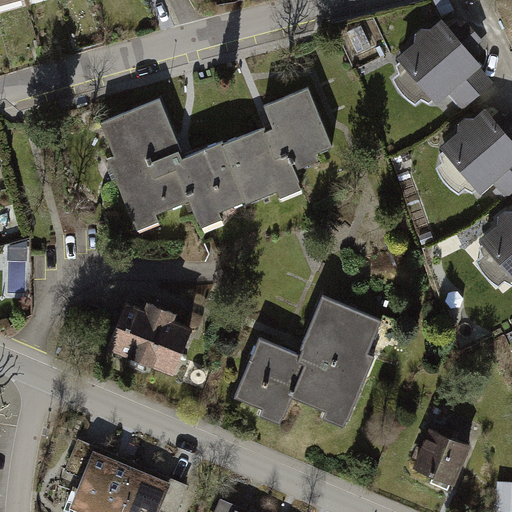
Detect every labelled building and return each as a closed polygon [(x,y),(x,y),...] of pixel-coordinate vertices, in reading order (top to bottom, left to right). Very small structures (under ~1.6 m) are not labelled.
[(412,44),(394,58),(399,65),(394,69),(399,76),(392,82),(400,96),(413,108),(420,102),(424,106),(429,102),(433,105),(447,93),(462,112),(491,86),(477,69),(479,67),(474,60),(481,54),(477,49),(484,43),(468,23),(461,29),(452,19),(445,25),(441,20),(428,31),(420,29),(412,36),(412,44)] [(329,150),(306,88),(261,104),(268,122),(223,139),(245,200),(249,209),(300,191),(290,163),(329,150)] [(245,200),(223,139),(183,156),(158,98),(99,124),(112,155),(104,157),(134,230),(158,221),(154,211),(185,199),(195,227),(218,218),(215,212),(245,200)] [(456,131),(438,145),(444,152),(438,156),(444,163),(436,169),(445,183),(457,195),(465,189),(468,193),(474,189),(477,192),(492,180),(507,199),(511,193),(511,110),(505,116),(497,106),(489,112),(485,107),(472,118),(465,116),(456,123),(456,131)] [(495,223),(477,237),(483,244),(477,248),(483,255),(475,261),(484,275),(496,286),(504,280),(507,285),(511,281),(511,209),(511,210),(504,208),(495,215),(495,223)] [(296,354),(258,339),(234,396),(261,408),(257,418),(278,426),(290,397),(323,410),(320,418),(344,428),(375,354),(366,351),(379,319),(321,295),(296,354)] [(143,307),(123,299),(104,349),(173,375),(190,329),(168,321),(173,309),(146,299),(143,307)] [(427,482),(454,493),(473,448),(425,428),(409,466),(430,475),(427,482)] [(109,511),(132,460),(80,438),(67,469),(80,475),(68,503),(90,511),(109,511)] [(174,511),(186,483),(132,460),(109,511),(156,511),(158,507),(169,511),(174,511)] [(511,480),(500,481),(501,507),(511,507),(511,480)] [(257,511),(221,497),(214,511),(257,511)]
